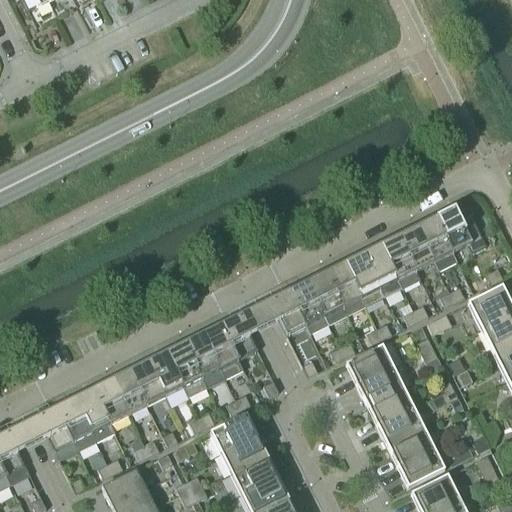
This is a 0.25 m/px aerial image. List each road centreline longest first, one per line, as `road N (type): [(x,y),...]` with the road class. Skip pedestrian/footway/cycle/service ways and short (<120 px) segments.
road 1 (primary): [(291,0),(261,54),(225,78),(0,193)]
road 2 (unclassified): [(241,290),(478,170)]
road 3 (unclassified): [(13,406),(241,290)]
road 4 (residential): [(28,85),(199,0)]
road 5 (residential): [(371,511),(308,385),(291,393)]
road 6 (residential): [(291,393),(274,401),(329,511)]
